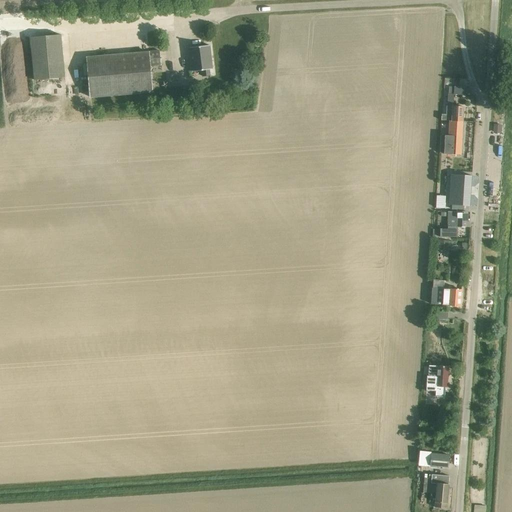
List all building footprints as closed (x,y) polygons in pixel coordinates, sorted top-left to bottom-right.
[(64,78),(60,35),(30,38),(34,81),(64,78)] [(189,48),(190,56),(192,72),(202,71),(202,77),(209,76),(209,70),(212,70),(209,46),(189,48)] [(86,58),(89,98),(151,92),(148,67),(161,66),(159,51),(86,58)] [(466,88),(456,87),(449,87),(448,94),(455,95),(465,95),(466,88)] [(441,115),(441,120),(445,121),(449,121),(448,136),(462,136),(463,107),(453,107),(446,106),(445,115),(441,115)] [(441,135),(440,154),(461,155),(461,148),(462,136),(448,136),(441,135)] [(472,160),(462,159),(459,159),(459,174),(471,174),(472,160)] [(469,206),(471,176),(451,175),(449,205),(452,205),(464,206),(469,206)] [(467,212),(457,212),(448,212),(447,227),(449,227),(449,229),(439,228),(439,238),(454,238),(454,230),(457,230),(457,227),(467,227),(467,212)] [(460,306),(461,290),(451,289),(443,289),(431,288),(430,304),(450,305),(460,306)] [(448,312),(434,311),(433,321),(448,322),(448,312)] [(427,376),(426,391),(435,391),(435,397),(444,397),(445,387),(447,387),(448,366),(437,366),(429,365),(428,376),(427,376)] [(458,388),(460,371),(449,370),(448,388),(458,388)] [(431,455),(430,467),(448,468),(449,456),(431,455)] [(449,476),(439,475),(431,475),(431,479),(424,478),(423,492),(430,493),(436,493),(435,508),(446,509),(449,476)]
